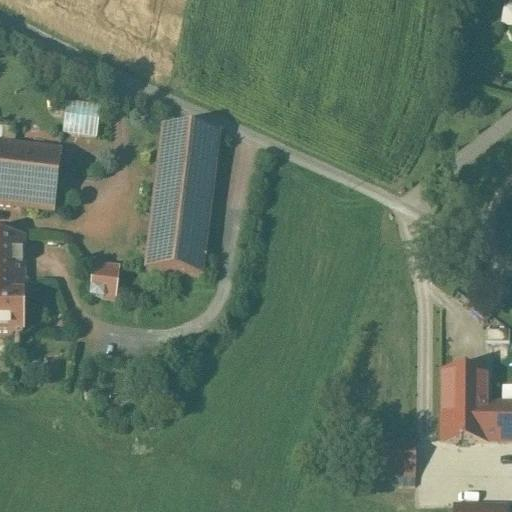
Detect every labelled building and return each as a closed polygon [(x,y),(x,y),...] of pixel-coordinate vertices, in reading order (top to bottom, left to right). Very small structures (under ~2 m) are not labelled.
[(64,135),(97,136),(98,105),(64,104),(64,135)] [(218,135),(162,130),(144,274),(200,280),(218,135)] [(0,147),(0,208),(50,215),(58,155),(0,147)] [(20,240),(0,240),(0,350),(12,351),(12,350),(20,350),(20,342),(13,342),(13,335),(20,335),(20,240)] [(117,272),(93,269),(87,301),(112,304),(117,272)] [(442,444),(483,444),(483,407),(482,378),(441,377),(442,444)] [(511,408),(483,407),(483,444),(511,444),(511,408)] [(412,490),(413,435),(373,435),(372,490),(412,490)]
